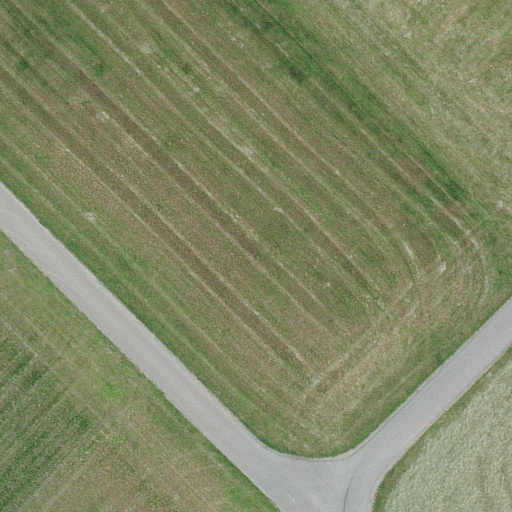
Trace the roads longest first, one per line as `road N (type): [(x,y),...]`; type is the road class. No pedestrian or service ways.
road 1 (track): [(314,511),(0,195)]
road 2 (track): [(511,327),(325,511)]
